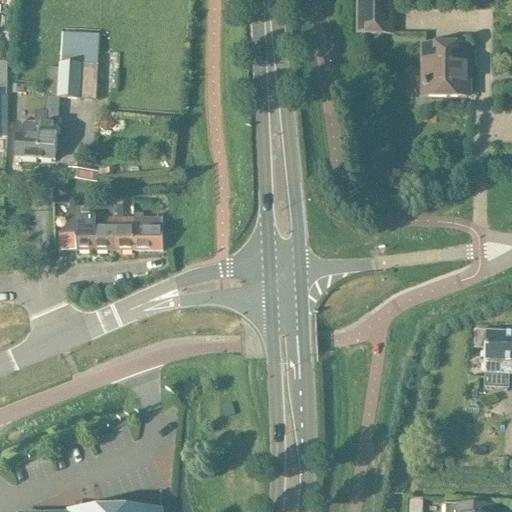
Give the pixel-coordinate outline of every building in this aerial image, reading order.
[(392,36),(392,0),(358,0),(359,35),(392,36)] [(96,102),(100,43),(62,41),(60,70),(48,69),(45,114),(43,113),(44,102),(30,101),(29,113),(35,113),(34,125),(18,124),(15,159),(55,162),(55,151),(60,151),(61,139),(56,139),(59,100),(96,102)] [(471,85),(471,74),(467,74),(467,47),(425,46),(424,84),(424,88),(424,98),(466,99),(466,85),(471,85)] [(69,171),(68,180),(96,183),(97,173),(69,171)] [(59,253),(113,252),(113,201),(113,220),(75,220),(75,231),(63,231),(63,235),(59,235),(59,253)] [(134,252),(134,220),(123,220),(123,201),(113,201),(113,252),(134,252)] [(134,220),(134,252),(163,252),(162,220),(134,220)] [(487,334),(475,334),(475,350),(486,351),(484,389),(508,390),(509,376),(511,375),(511,335),(487,334)]
